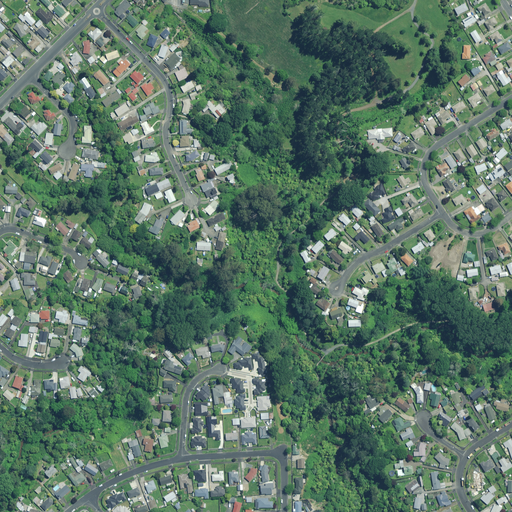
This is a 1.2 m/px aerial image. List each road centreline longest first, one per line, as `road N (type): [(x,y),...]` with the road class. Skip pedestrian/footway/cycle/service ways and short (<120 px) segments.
road 1 (residential): [(100,15),(166,83),(166,138),(191,200)]
road 2 (residential): [(442,212),(424,179),(431,151),(511,98)]
road 3 (residential): [(341,283),(357,260),(442,212)]
